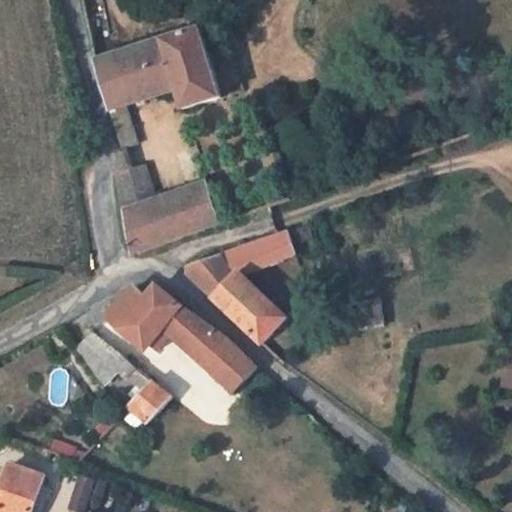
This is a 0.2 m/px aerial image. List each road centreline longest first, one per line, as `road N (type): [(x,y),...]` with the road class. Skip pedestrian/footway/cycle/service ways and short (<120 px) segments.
road 1 (unclassified): [(459,511),(165,272),(116,275)]
road 2 (residential): [(116,275),(102,182),(105,142),(75,0)]
road 3 (residential): [(0,343),(116,275)]
